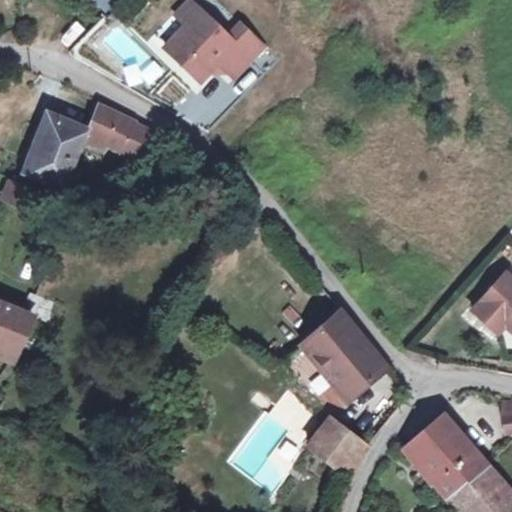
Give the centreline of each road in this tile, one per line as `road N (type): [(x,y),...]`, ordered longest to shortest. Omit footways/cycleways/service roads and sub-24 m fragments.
road 1 (residential): [(401,376),(289,234),(179,135),(26,62),(0,62)]
road 2 (unclassified): [(401,376),(344,511)]
